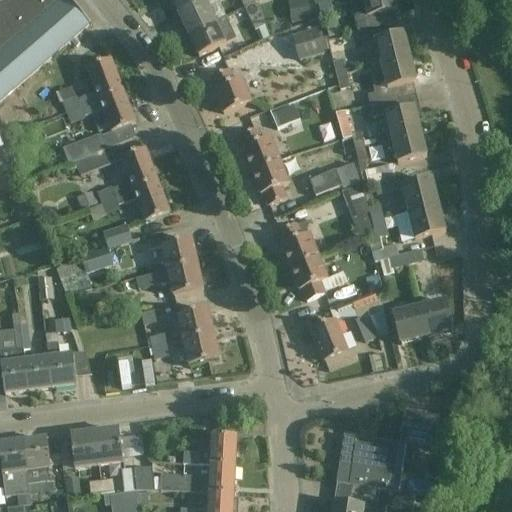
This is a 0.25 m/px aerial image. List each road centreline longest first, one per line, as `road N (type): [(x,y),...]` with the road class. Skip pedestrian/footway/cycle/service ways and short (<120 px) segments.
road 1 (residential): [(280,417),(438,382),(460,373),(476,353),(473,154),(461,83),(432,0)]
road 2 (residential): [(277,392),(216,197),(168,91),(103,0)]
road 3 (residential): [(0,427),(277,392)]
